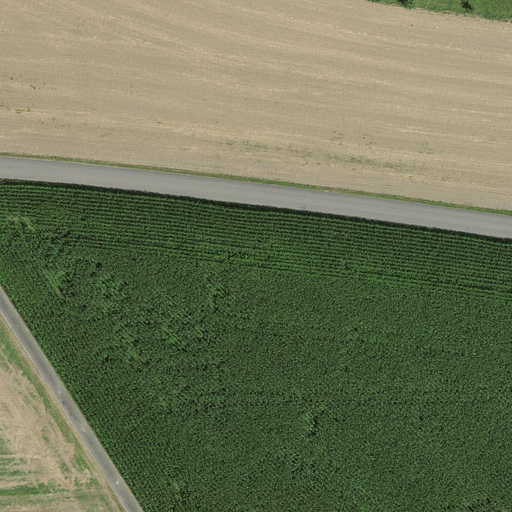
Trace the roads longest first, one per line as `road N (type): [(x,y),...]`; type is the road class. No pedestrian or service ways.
road 1 (unclassified): [(0,169),(511,223)]
road 2 (track): [(127,511),(0,300)]
